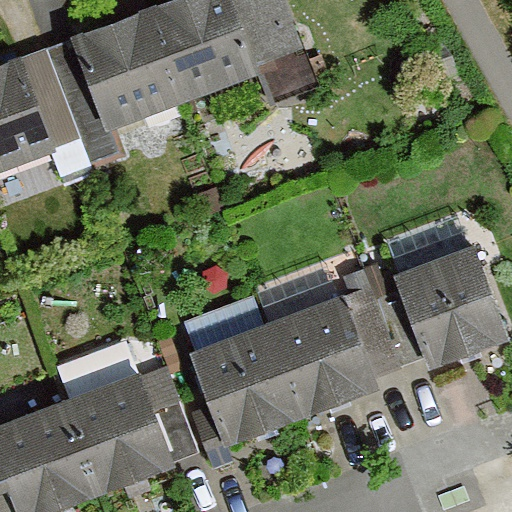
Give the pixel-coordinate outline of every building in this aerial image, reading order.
[(161,0),(151,4),(185,96),(255,69),(252,61),(228,0),(161,0)] [(228,0),(252,61),(301,43),(284,0),(228,0)] [(185,96),(151,4),(109,20),(78,31),(82,40),(113,123),(185,96)] [(113,123),(82,40),(64,47),(49,52),(80,135),(113,123)] [(21,54),(0,61),(0,167),(55,148),(21,54)] [(398,274),(392,276),(423,355),(428,368),(464,354),(472,351),(494,342),(509,336),(472,244),(398,274)] [(385,260),(361,269),(399,364),(423,355),(392,276),(385,260)] [(339,278),(345,291),(379,377),(400,368),(399,364),(361,269),(339,278)] [(345,291),(269,321),(306,412),(381,382),(379,377),(345,291)] [(306,412),(269,321),(258,293),(187,321),(197,346),(193,348),(215,405),(230,442),(306,412)] [(167,365),(137,376),(168,458),(198,448),(167,365)] [(136,372),(66,398),(100,489),(170,463),(168,458),(137,376),(136,372)] [(38,511),(100,489),(66,398),(0,422),(0,442),(26,511),(38,511)] [(230,442),(215,405),(195,413),(215,465),(225,461),(236,457),(230,442)] [(0,511),(26,511),(0,442),(0,511)]
